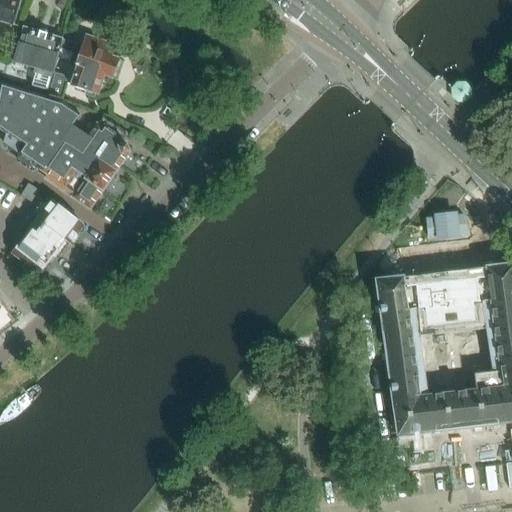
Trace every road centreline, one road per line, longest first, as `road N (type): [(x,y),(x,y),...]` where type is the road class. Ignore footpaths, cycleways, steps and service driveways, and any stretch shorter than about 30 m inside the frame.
road 1 (residential): [(43,320),(321,45)]
road 2 (secondary): [(511,192),(413,101)]
